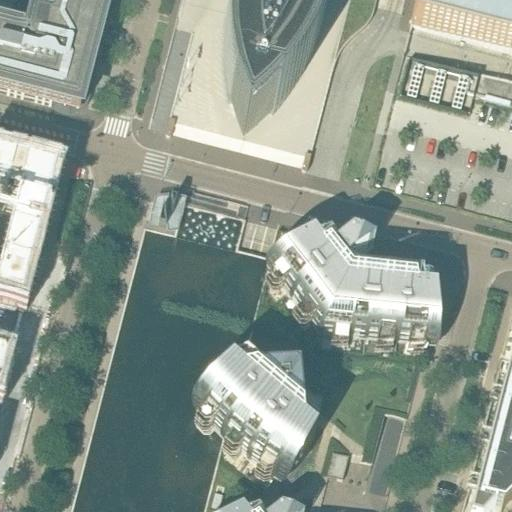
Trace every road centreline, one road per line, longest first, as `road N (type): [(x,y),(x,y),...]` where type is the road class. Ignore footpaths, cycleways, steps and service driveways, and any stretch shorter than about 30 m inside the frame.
road 1 (residential): [(483,247),(112,150)]
road 2 (residential): [(20,511),(112,150)]
road 3 (residential): [(483,247),(417,511)]
road 4 (residential): [(112,150),(151,0)]
